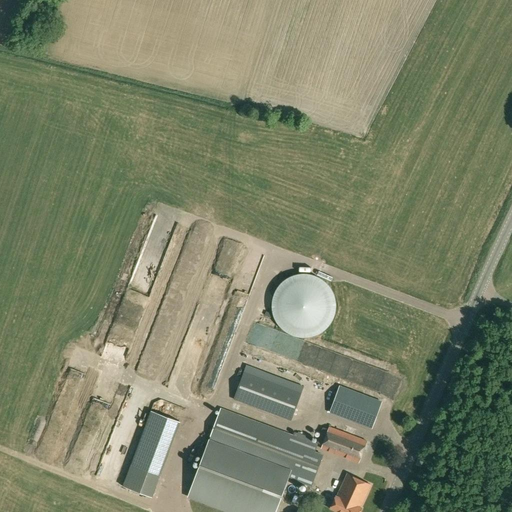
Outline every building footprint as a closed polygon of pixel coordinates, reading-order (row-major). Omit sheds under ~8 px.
[(219,313),(229,288),(225,287),(231,274),(218,269),(203,306),(219,313)] [(162,325),(159,339),(173,342),(176,328),(162,325)] [(121,357),(121,342),(107,342),(107,357),(121,357)] [(153,377),(163,348),(153,344),(143,374),(153,377)] [(291,420),(301,393),(244,372),(234,399),(291,420)] [(372,428),(382,402),(340,386),(330,412),(372,428)] [(155,491),(179,416),(150,406),(126,482),(155,491)] [(207,446),(289,476),(296,479),(296,480),(312,486),(323,455),(315,451),(318,444),(221,408),(207,446)] [(359,463),(368,441),(329,426),(321,449),(328,452),(328,451),(335,454),(346,458),(352,460),(359,463)] [(207,446),(189,496),(231,511),(276,511),(289,476),(207,446)] [(361,507),(371,484),(347,473),(337,496),(336,495),(330,508),(339,511),(359,511),(362,507),(361,507)]
